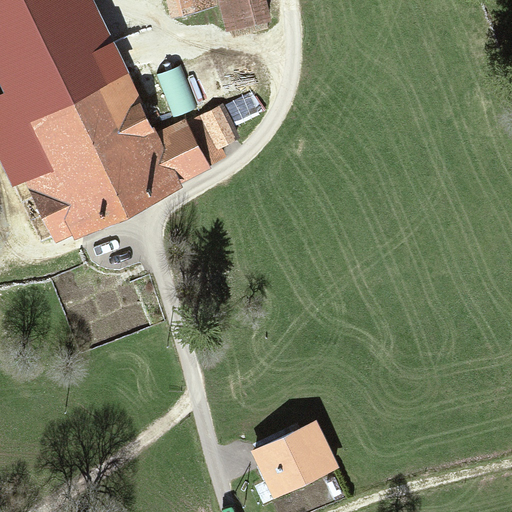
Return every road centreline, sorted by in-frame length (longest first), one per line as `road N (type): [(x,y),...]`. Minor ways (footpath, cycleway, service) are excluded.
road 1 (track): [(288,0),(291,60),(280,107),(250,148),(143,231)]
road 2 (unclassified): [(230,511),(143,231)]
road 3 (track): [(196,393),(144,442),(38,511)]
road 4 (track): [(349,511),(511,467)]
road 5 (track): [(0,254),(44,254),(143,231)]
